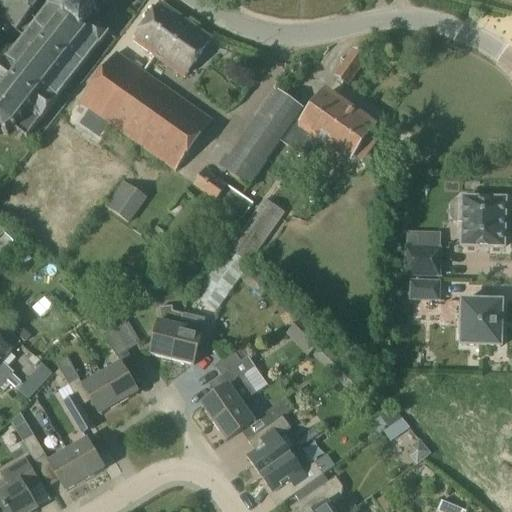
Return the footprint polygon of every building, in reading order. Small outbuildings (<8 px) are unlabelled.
[(0,0),(0,21),(24,40),(49,10),(47,8),(53,0),(0,0)] [(12,130),(26,140),(58,100),(56,98),(98,45),(99,46),(108,35),(92,22),(94,19),(97,21),(99,18),(96,16),(98,14),(80,0),(79,0),(78,2),(76,1),(74,3),(76,5),(73,9),(68,5),(68,6),(60,0),(53,0),(47,8),(49,10),(24,40),(8,62),(6,61),(0,69),(0,134),(2,134),(4,139),(7,138),(5,134),(12,130)] [(211,41),(159,5),(132,44),(184,80),(211,41)] [(334,78),(348,88),(367,61),(353,51),(334,78)] [(212,124),(116,56),(80,107),(176,175),(212,124)] [(239,144),(266,163),(303,111),(276,92),(239,144)] [(351,158),(361,165),(379,139),(370,132),(371,129),(325,97),(311,117),(306,113),(282,147),(307,164),(322,143),(348,162),(351,158)] [(221,170),(248,189),(266,163),(239,144),(221,170)] [(204,168),(193,184),(243,218),(254,202),(204,168)] [(105,208),(130,225),(146,201),(122,184),(105,208)] [(460,249),(502,250),(504,202),(455,200),(450,206),(450,220),(455,224),(461,224),(460,249)] [(228,252),(248,266),(284,215),(265,201),(228,252)] [(404,279),(441,280),(442,249),(405,248),(404,279)] [(194,299),(214,313),(248,266),(228,252),(221,262),(194,299)] [(409,303),(440,304),(441,283),(410,282),(409,303)] [(459,348),(499,349),(501,305),(461,303),(459,348)] [(150,356),(175,362),(182,330),(181,329),(184,316),(173,314),(173,308),(159,310),(161,324),(159,324),(150,356)] [(295,324),(287,334),(307,352),(316,342),(295,324)] [(115,332),(127,353),(138,346),(125,325),(115,332)] [(175,362),(193,367),(201,335),(182,330),(175,362)] [(105,337),(117,359),(127,353),(115,332),(105,337)] [(0,342),(0,377),(6,383),(13,376),(0,364),(0,363),(10,352),(0,342)] [(222,378),(228,373),(248,359),(241,350),(215,368),(222,378)] [(214,425),(242,406),(255,396),(243,378),(255,369),(248,359),(228,373),(235,384),(229,388),(202,407),(214,425)] [(58,367),(69,386),(78,381),(67,361),(58,367)] [(101,376),(119,405),(137,394),(121,365),(101,376)] [(19,392),(29,402),(53,376),(43,367),(19,392)] [(82,387),(98,416),(119,405),(101,376),(82,387)] [(93,429),(75,397),(65,403),(83,435),(93,429)] [(268,414),(275,425),(283,419),(294,412),(287,401),(268,414)] [(214,425),(226,443),(254,423),(242,406),(214,425)] [(394,410),(380,416),(390,430),(396,425),(402,421),(394,410)] [(247,459),(260,477),(299,450),(287,433),(291,431),(283,419),(275,425),(262,434),(269,444),(247,459)] [(16,431),(36,464),(45,459),(25,425),(16,431)] [(390,430),(384,434),(390,443),(402,435),(396,425),(390,430)] [(85,441),(66,452),(84,482),(103,470),(85,441)] [(294,497),(323,476),(333,469),(325,457),(302,472),(298,466),(302,463),(303,462),(304,460),(304,459),(303,456),(299,450),(260,477),(273,496),(286,486),(294,497)] [(48,463),(65,493),(84,482),(66,452),(48,463)] [(0,493),(0,502),(5,511),(33,511),(36,510),(26,493),(40,484),(25,459),(1,474),(9,488),(0,493)] [(329,484),(323,476),(294,497),(300,505),(313,495),(321,506),(313,511),(332,511),(330,507),(341,500),(343,489),(336,479),(329,484)] [(463,511),(441,502),(436,511),(463,511)]
